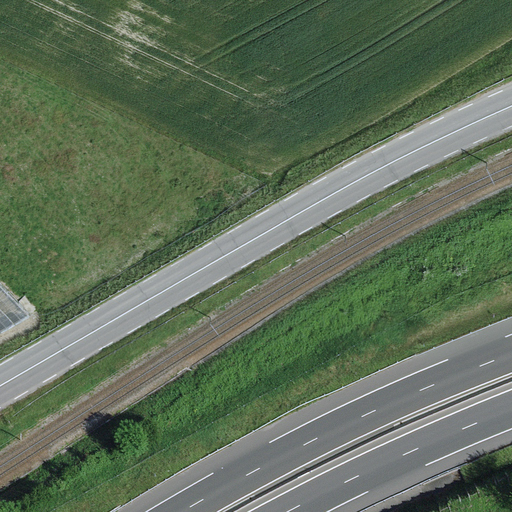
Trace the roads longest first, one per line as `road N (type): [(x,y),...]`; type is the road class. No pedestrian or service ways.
road 1 (primary): [(0,385),(398,158),(511,106)]
road 2 (track): [(30,304),(166,231),(175,198),(119,126),(0,63)]
road 3 (motorway): [(511,353),(358,418),(181,511)]
road 4 (motorway): [(293,511),(511,412)]
